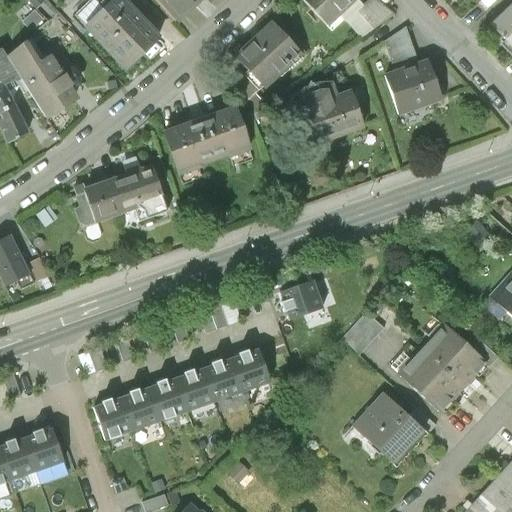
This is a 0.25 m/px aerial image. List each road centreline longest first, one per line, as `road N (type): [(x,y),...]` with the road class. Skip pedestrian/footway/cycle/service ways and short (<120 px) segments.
road 1 (primary): [(511,163),(43,329)]
road 2 (residential): [(0,205),(98,139),(259,0)]
road 3 (residential): [(65,400),(273,327)]
road 4 (residential): [(410,511),(511,401)]
road 5 (residential): [(511,111),(415,0)]
